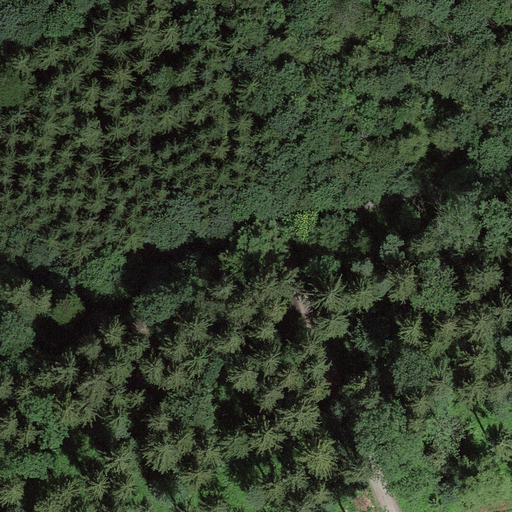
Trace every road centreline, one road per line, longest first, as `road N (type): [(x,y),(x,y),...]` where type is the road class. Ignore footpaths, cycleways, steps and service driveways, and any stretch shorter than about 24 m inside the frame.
road 1 (track): [(375,511),(292,278),(220,0)]
road 2 (track): [(0,273),(260,236),(426,174),(511,170)]
